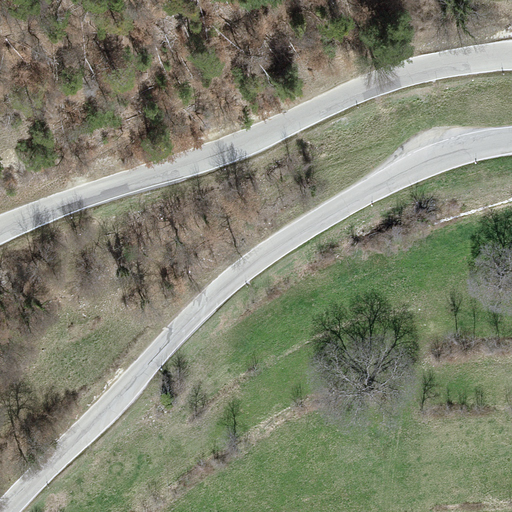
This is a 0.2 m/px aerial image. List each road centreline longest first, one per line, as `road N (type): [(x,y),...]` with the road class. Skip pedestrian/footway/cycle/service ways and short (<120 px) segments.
road 1 (tertiary): [(511,142),(436,163),(335,212),(221,292),(7,511)]
road 2 (tertiary): [(0,236),(58,207),(261,140),(396,78),(511,54)]
